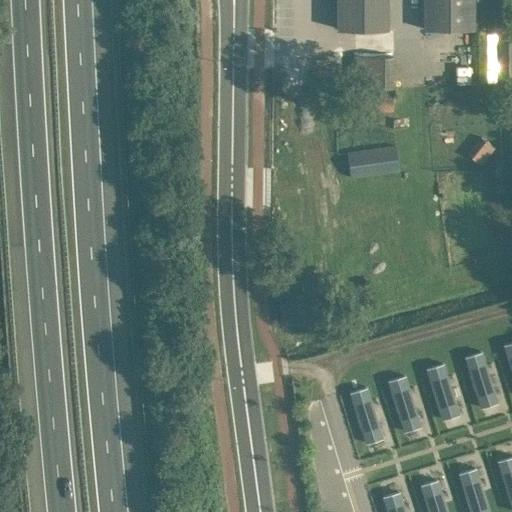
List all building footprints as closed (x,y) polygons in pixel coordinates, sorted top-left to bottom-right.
[(388,28),(387,0),(337,0),(337,28),(372,28),(387,28),(388,28)] [(474,28),(474,0),(422,0),(423,28),(474,28)] [(511,74),(511,52),(498,53),(499,75),(511,74)] [(393,88),(393,55),(355,54),(354,87),(393,88)] [(392,111),(393,97),(352,97),(352,110),(392,111)] [(467,152),(481,163),(494,147),(481,135),(467,152)] [(347,152),(350,177),(399,171),(395,145),(347,152)] [(279,280),(281,319),(297,318),(296,280),(279,280)] [(511,338),(502,342),(511,372),(511,338)] [(478,350),(464,354),(479,403),(493,398),(478,350)] [(441,361),(427,366),(443,415),(457,410),(441,361)] [(403,373),(389,378),(405,427),(418,422),(403,373)] [(364,386),(350,390),(365,439),(379,435),(364,386)] [(511,461),(511,457),(497,461),(511,509),(511,461)] [(487,511),(474,468),(460,473),(472,511),(487,511)] [(445,511),(436,480),(422,485),(430,511),(445,511)] [(402,511),(397,493),(383,497),(387,511),(402,511)]
